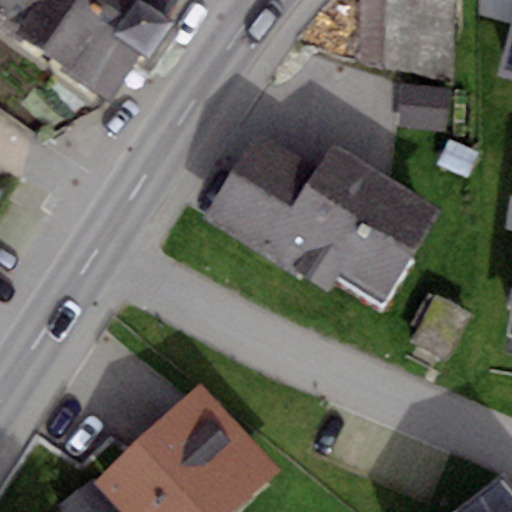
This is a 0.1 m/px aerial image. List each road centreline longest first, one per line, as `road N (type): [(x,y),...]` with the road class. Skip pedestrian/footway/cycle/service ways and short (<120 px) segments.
road 1 (residential): [(92,255),(262,341),(511,449)]
road 2 (secondary): [(263,0),(92,255)]
road 3 (secondary): [(92,255),(0,392)]
road 4 (unknown): [(92,255),(0,150)]
